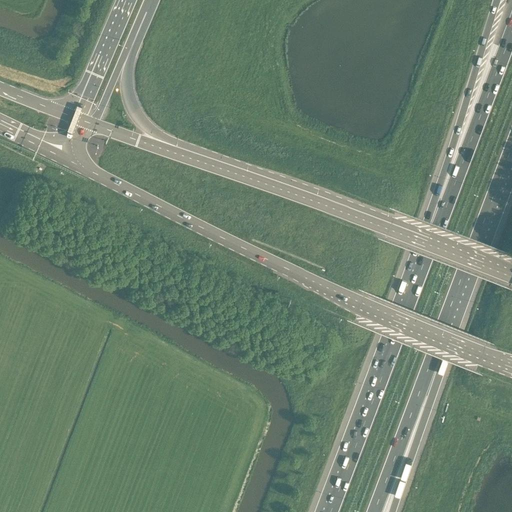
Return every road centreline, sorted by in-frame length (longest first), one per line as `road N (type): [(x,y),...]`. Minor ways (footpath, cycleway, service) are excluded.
road 1 (trunk): [(71,162),(361,303),(511,364)]
road 2 (trunk): [(511,274),(159,147)]
road 3 (motorway): [(426,255),(330,511)]
road 4 (motorway): [(497,0),(426,255)]
road 5 (motorway): [(511,30),(426,255)]
road 6 (motorway): [(374,511),(444,328)]
road 7 (motorway): [(444,328),(511,147)]
road 8 (motorway): [(392,511),(444,328)]
road 9 (motorway): [(127,0),(79,119)]
